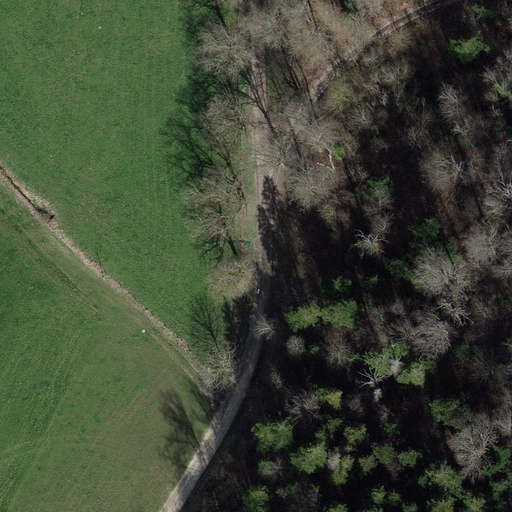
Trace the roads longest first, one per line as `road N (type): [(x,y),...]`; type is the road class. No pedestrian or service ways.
road 1 (track): [(257,0),(264,164),(246,359),(230,411),(177,511)]
road 2 (track): [(264,164),(316,87),(390,24),(446,0)]
road 3 (track): [(230,411),(153,329),(96,289)]
